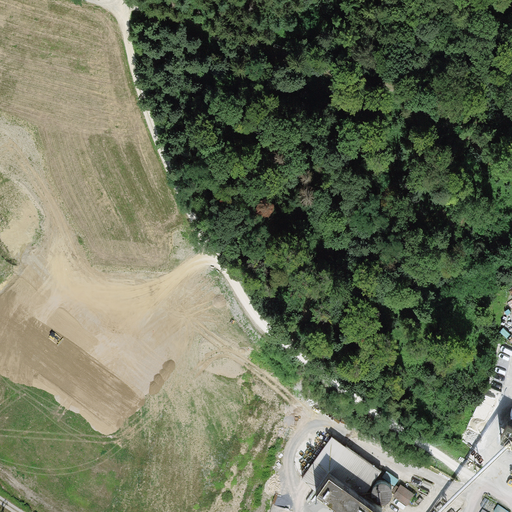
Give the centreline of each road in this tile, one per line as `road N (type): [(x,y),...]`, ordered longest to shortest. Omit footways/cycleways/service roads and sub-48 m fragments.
road 1 (track): [(113,6),(351,67),(427,99),(466,125),(511,178)]
road 2 (unknown): [(463,484),(330,423),(304,423),(286,459),(292,511)]
